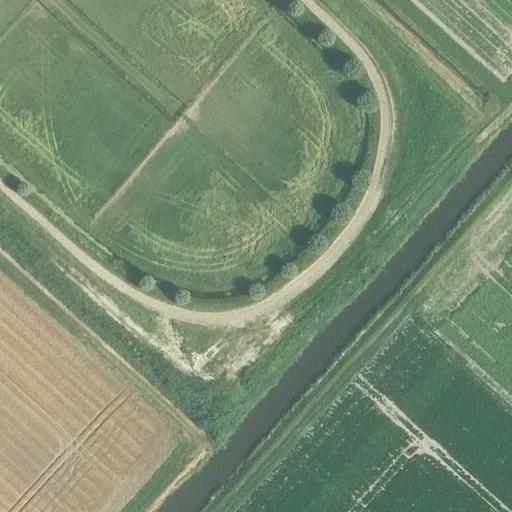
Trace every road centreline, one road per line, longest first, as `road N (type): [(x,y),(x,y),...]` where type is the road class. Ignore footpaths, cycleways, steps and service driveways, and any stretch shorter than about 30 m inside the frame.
road 1 (track): [(0,183),(88,262),(146,300),(195,316),(248,315),(291,294),(333,256),(371,203),(385,157),(386,110),(372,63),(308,0)]
road 2 (track): [(217,511),(511,182)]
